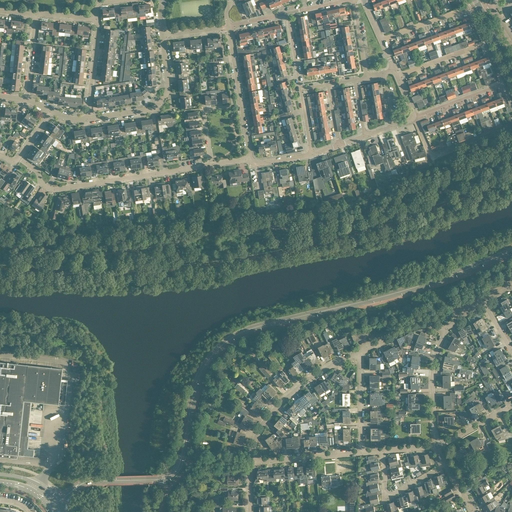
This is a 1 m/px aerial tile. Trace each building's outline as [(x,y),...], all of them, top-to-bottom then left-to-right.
[(251,0),(243,4),(245,10),(251,7),(254,6),(251,0)] [(270,6),(271,9),(277,6),(274,0),(273,0),(268,2),(267,0),(265,1),(267,7),(270,6)] [(377,4),(373,5),(375,8),(375,11),(380,9),(383,8),(381,2),(377,4)] [(149,4),(144,5),(145,13),(146,16),(149,16),(149,17),(154,16),(153,12),(153,9),(153,8),(151,8),(150,4),(149,4)] [(146,16),(145,13),(144,5),(138,6),(139,9),(136,9),(137,18),(145,17),(145,16),(146,16)] [(137,18),(136,9),(132,9),(132,6),(126,7),(128,19),(137,18)] [(251,7),(245,10),(248,15),(249,14),(251,18),(258,16),(254,6),(251,7)] [(127,15),(127,18),(127,19),(128,19),(127,15),(126,7),(120,8),(121,11),(118,11),(118,17),(119,22),(122,22),(121,16),(127,15)] [(114,8),(108,9),(109,17),(115,17),(115,18),(118,17),(118,11),(114,11),(114,8)] [(339,9),(333,10),(335,17),(335,18),(338,18),(339,19),(339,20),(341,19),(342,19),(341,15),(339,9)] [(329,18),(328,11),(322,13),(323,19),(324,23),(330,22),(329,18)] [(477,31),(473,21),(469,23),(469,22),(468,19),(470,19),(469,18),(469,17),(463,19),(463,21),(465,21),(466,24),(461,25),(463,31),(471,28),(473,32),(477,31)] [(11,24),(8,23),(7,30),(7,34),(11,35),(12,34),(13,31),(13,29),(16,29),(17,21),(11,21),(11,24)] [(17,21),(16,29),(22,30),(22,31),(25,32),(26,25),(23,25),(23,22),(17,21)] [(41,30),(47,31),(47,23),(42,22),(41,26),(39,26),(39,30),(41,30)] [(455,22),(452,23),(456,34),(463,31),(461,25),(457,27),(455,22)] [(53,23),(47,23),(47,31),(52,31),(52,35),(55,36),(56,27),(53,26),(53,23)] [(456,34),(452,23),(449,24),(451,29),(446,31),(449,39),(457,37),(456,34)] [(55,33),(55,36),(59,36),(59,35),(64,36),(65,33),(66,24),(60,24),(59,27),(56,27),(55,33)] [(70,34),(74,35),(74,29),(71,28),(71,25),(66,24),(65,33),(70,33),(70,34)] [(77,34),(83,34),(84,26),(78,26),(77,29),(74,29),(74,35),(77,35),(77,34)] [(83,34),(82,38),(88,38),(89,33),(91,33),(91,31),(89,30),(90,27),(84,26),(83,34)] [(440,27),(437,28),(441,39),(442,42),(449,39),(446,31),(442,33),(440,27)] [(263,29),(265,36),(265,38),(269,38),(271,37),(272,39),(271,34),(269,28),(263,29)] [(433,42),(441,39),(437,28),(434,29),(436,35),(431,36),(433,42)] [(259,37),(258,30),(252,32),(253,38),(256,38),(257,42),(260,41),(260,40),(259,37)] [(240,46),(248,44),(246,33),(240,34),(241,38),(239,39),(240,46)] [(425,33),(422,34),(426,45),(433,42),(431,36),(427,38),(425,33)] [(421,40),(416,42),(418,48),(426,45),(422,34),(419,35),(421,40)] [(219,44),(218,41),(218,37),(212,38),(213,47),(217,47),(217,50),(222,49),(221,44),(219,44)] [(213,47),(212,38),(207,39),(207,41),(204,41),(205,45),(205,51),(205,54),(208,53),(208,51),(214,50),(213,47)] [(205,51),(205,45),(202,45),(201,39),(195,40),(196,49),(200,49),(200,52),(205,51)] [(405,46),(401,48),(403,53),(405,57),(407,57),(408,56),(407,52),(411,50),(409,45),(408,42),(407,39),(403,41),(405,46)] [(190,47),(187,47),(188,53),(193,53),(193,50),(196,49),(195,40),(190,41),(190,47)] [(184,41),(178,42),(179,47),(179,51),(180,54),(183,54),(188,53),(187,47),(184,47),(184,41)] [(462,49),(467,47),(469,46),(468,43),(467,41),(459,43),(462,49)] [(412,44),(409,45),(411,50),(418,48),(416,42),(412,44)] [(393,44),(392,46),(396,56),(400,54),(402,61),(405,60),(406,60),(405,57),(403,53),(401,48),(398,49),(398,48),(397,49),(396,46),(397,46),(396,43),(393,44)] [(281,52),(279,46),(271,49),(272,54),(275,54),(281,52)] [(454,51),(452,47),(452,46),(444,49),(446,55),(454,52),(454,51)] [(430,55),(431,60),(439,58),(439,57),(437,51),(436,50),(429,53),(430,55)] [(483,53),(480,54),(482,60),(477,61),(479,67),(481,70),(484,69),(483,65),(491,63),(488,57),(485,58),(483,53)] [(471,57),(468,59),(472,70),(475,68),(478,77),(480,76),(482,75),(481,72),(481,70),(479,67),(477,61),(474,62),(472,57),(471,57)] [(276,60),(277,62),(273,63),(274,66),(278,65),(284,63),(283,58),(276,59),(276,60)] [(176,63),(176,69),(186,68),(185,65),(188,64),(188,59),(182,60),(182,63),(176,63)] [(320,74),(319,67),(318,65),(315,66),(314,59),(311,59),(312,63),(313,68),(314,75),(320,74)] [(465,65),(462,67),(464,72),(472,70),(468,59),(464,60),(463,60),(465,65)] [(209,71),(213,71),(222,70),(222,64),(215,65),(215,62),(213,62),(209,62),(209,65),(208,68),(208,69),(208,70),(209,71)] [(277,69),(278,72),(286,69),(284,63),(278,65),(274,66),(273,67),(274,70),(277,69)] [(456,63),(453,64),(457,75),(464,72),(462,67),(458,68),(456,63)] [(450,71),(447,72),(449,78),(457,75),(453,64),(449,65),(448,66),(450,71)] [(183,74),(184,77),(190,76),(189,71),(186,71),(186,68),(176,69),(177,75),(183,74)] [(441,68),(438,70),(442,80),(449,78),(447,72),(443,74),(441,68)] [(278,72),(275,73),(276,79),(277,81),(283,79),(282,77),(286,76),(288,75),(286,69),(278,72)] [(213,71),(209,71),(209,77),(211,76),(211,78),(211,79),(212,79),(214,79),(217,79),(217,76),(223,75),(222,70),(213,71)] [(432,78),(434,83),(435,86),(443,83),(442,80),(438,70),(435,71),(437,76),(432,78)] [(485,70),(481,72),(482,75),(483,77),(484,80),(486,86),(499,81),(497,76),(494,77),(488,79),(485,70)] [(423,75),(427,86),(434,83),(432,78),(428,79),(426,74),(423,75)] [(110,76),(101,75),(101,81),(104,81),(103,84),(109,83),(110,76)] [(417,83),(419,89),(421,93),(424,92),(423,88),(427,86),(423,75),(420,76),(422,82),(417,83)] [(180,80),(178,81),(178,86),(192,85),(192,83),(192,81),(191,79),(191,76),(190,76),(184,77),(184,80),(180,80)] [(145,89),(149,94),(153,90),(153,85),(156,85),(156,81),(158,81),(158,79),(147,80),(148,86),(145,89)] [(408,81),(412,92),(419,89),(417,83),(413,85),(411,79),(408,81)] [(277,81),(277,82),(274,82),(275,86),(277,85),(277,87),(276,88),(277,90),(281,89),(287,88),(286,82),(284,82),(283,80),(277,81)] [(36,94),(42,95),(43,86),(43,83),(33,82),(32,92),(36,92),(36,94)] [(379,89),(378,83),(370,84),(370,87),(365,88),(366,91),(370,90),(372,90),(379,89)] [(469,85),(471,91),(477,89),(475,83),(469,85)] [(185,91),(185,94),(191,93),(191,88),(192,88),(192,85),(178,86),(179,92),(180,92),(185,91)] [(463,94),(469,92),(471,91),(469,85),(461,88),(463,94)] [(281,89),(278,90),(280,96),(283,95),(289,94),(287,88),(281,89)] [(141,92),(136,93),(137,101),(144,100),(144,99),(145,98),(144,97),(145,97),(149,94),(145,89),(141,92)] [(210,91),(211,104),(217,104),(216,100),(216,98),(219,97),(218,91),(218,90),(215,90),(210,91)] [(206,93),(201,93),(202,97),(202,99),(205,99),(205,103),(205,105),(211,104),(210,91),(206,92),(206,93)] [(223,91),(218,91),(219,97),(222,97),(223,103),(228,102),(227,93),(224,94),(223,91)] [(454,92),(447,94),(449,100),(456,97),(454,92)] [(500,92),(499,93),(497,94),(499,99),(495,101),(497,106),(504,103),(506,109),(511,108),(506,97),(502,98),(500,92)] [(180,100),(180,103),(189,102),(189,99),(192,98),(191,93),(185,94),(186,97),(181,97),(180,98),(180,100)] [(449,100),(447,94),(439,97),(441,103),(449,100)] [(489,109),(497,106),(495,101),(490,102),(488,97),(485,98),(489,109)] [(483,105),(480,106),(482,112),(483,114),(490,111),(489,109),(485,98),(482,99),(481,100),(483,105)] [(102,99),(99,99),(94,100),(93,103),(94,106),(97,106),(97,108),(103,107),(102,99)] [(284,101),(282,102),(283,107),(286,107),(292,105),(291,99),(284,101)] [(474,102),(470,104),(474,115),(478,113),(481,121),(485,119),(482,112),(480,106),(476,108),(474,102)] [(465,112),(467,117),(474,115),(470,104),(467,105),(469,110),(465,112)] [(282,114),(278,115),(278,117),(279,118),(283,117),(289,115),(288,112),(292,111),(293,111),(294,111),(294,110),(292,105),(286,107),(282,108),(284,114),(282,114)] [(2,113),(1,118),(2,118),(1,120),(10,121),(10,118),(11,109),(5,108),(5,113),(2,113)] [(458,108),(455,109),(459,120),(467,117),(465,112),(460,113),(458,108)] [(16,122),(18,122),(21,116),(17,116),(17,110),(11,109),(10,118),(16,119),(16,122)] [(460,123),(459,120),(455,109),(452,110),(454,116),(450,117),(452,123),(453,126),(460,123)] [(197,113),(197,112),(187,114),(188,120),(184,120),(185,123),(189,123),(193,122),(192,119),(198,118),(198,115),(198,113),(197,113)] [(23,125),(25,123),(27,124),(32,117),(27,114),(24,118),(21,116),(18,122),(20,124),(23,125)] [(166,115),(168,127),(176,126),(175,118),(172,119),(171,114),(166,115)] [(441,115),(440,115),(444,126),(452,123),(450,117),(445,119),(443,114),(441,115)] [(164,132),(163,128),(168,127),(166,115),(160,116),(161,118),(157,118),(160,132),(164,132)] [(283,117),(279,118),(280,121),(282,120),(284,120),(285,119),(287,125),(293,123),(292,117),(290,118),(289,115),(283,117)] [(439,121),(435,123),(437,129),(444,126),(440,115),(437,116),(439,121)] [(37,120),(32,117),(27,124),(29,126),(27,129),(30,130),(37,120)] [(146,120),(148,129),(151,128),(151,131),(157,131),(156,124),(153,125),(152,119),(146,120)] [(430,125),(428,119),(420,122),(424,131),(428,129),(429,131),(430,131),(431,133),(432,133),(434,132),(435,131),(435,130),(437,129),(435,123),(430,125)] [(489,130),(493,129),(490,119),(485,121),(489,130)] [(148,129),(146,120),(141,121),(142,126),(139,127),(140,133),(145,132),(145,129),(148,129)] [(193,122),(189,123),(190,129),(186,129),(186,132),(190,132),(194,131),(194,128),(200,127),(199,124),(200,124),(200,122),(199,122),(199,121),(193,122)] [(489,130),(485,121),(481,123),(482,127),(484,132),(489,130)] [(140,133),(139,127),(136,127),(135,122),(130,123),(131,131),(136,131),(137,133),(137,134),(140,133)] [(131,131),(130,123),(124,124),(125,126),(123,126),(123,129),(122,129),(123,136),(123,138),(126,138),(126,132),(131,131)] [(56,127),(52,124),(49,128),(53,131),(51,134),(57,137),(59,139),(61,137),(60,136),(63,132),(62,130),(63,128),(62,127),(58,124),(56,127)] [(111,137),(111,135),(114,134),(113,125),(107,126),(108,131),(105,132),(106,138),(109,138),(111,137)] [(113,125),(114,134),(115,137),(119,137),(119,139),(124,139),(123,138),(123,136),(122,129),(121,129),(120,127),(119,127),(118,125),(113,125)] [(106,138),(105,132),(102,132),(102,127),(96,128),(97,137),(103,136),(103,139),(106,138)] [(97,137),(96,128),(91,129),(91,134),(88,134),(89,141),(92,140),(98,139),(98,140),(97,137)] [(289,131),(285,132),(285,134),(287,134),(288,137),(290,137),(297,135),(295,129),(289,131)] [(89,141),(88,134),(86,135),(85,130),(79,131),(81,139),(81,142),(89,141)] [(187,137),(184,138),(184,142),(186,142),(192,141),(196,140),(199,140),(198,137),(201,136),(201,133),(201,131),(200,131),(200,130),(197,131),(194,131),(190,132),(186,132),(187,137)] [(81,139),(79,131),(74,131),(75,137),(72,137),(73,144),(76,143),(75,140),(81,139)] [(464,132),(456,135),(459,142),(467,140),(464,132)] [(57,137),(51,134),(50,136),(45,133),(42,138),(49,143),(52,144),(52,145),(55,140),(57,137)] [(403,142),(409,155),(416,153),(413,146),(417,144),(415,137),(413,133),(410,134),(403,136),(401,136),(402,138),(402,137),(403,142)] [(449,137),(452,145),(459,142),(456,135),(456,134),(449,137)] [(14,135),(13,137),(12,138),(8,143),(8,144),(11,146),(9,148),(14,152),(20,144),(15,141),(17,138),(14,135)] [(42,138),(39,142),(43,145),(41,147),(47,151),(48,149),(52,144),(49,143),(42,138)] [(402,156),(400,151),(398,146),(398,147),(397,148),(393,138),(387,140),(390,149),(388,150),(389,153),(390,153),(391,155),(395,154),(397,158),(402,156)] [(189,151),(193,150),(197,149),(197,146),(202,145),(202,142),(203,142),(202,141),(202,140),(202,139),(199,140),(196,140),(192,141),(193,147),(189,147),(189,151)] [(290,148),(288,149),(289,153),(289,154),(296,152),(294,148),(300,146),(298,141),(292,142),(289,143),(290,148)] [(176,146),(171,147),(171,150),(172,159),(178,158),(178,156),(180,156),(181,156),(180,153),(180,148),(179,146),(179,145),(176,145),(176,146)] [(387,158),(386,155),(382,156),(380,157),(380,156),(376,145),(369,147),(370,150),(369,151),(369,152),(369,153),(369,154),(369,155),(370,156),(371,156),(373,156),(374,156),(377,165),(384,163),(386,169),(385,170),(387,173),(389,179),(390,179),(394,178),(393,176),(387,159),(387,158)] [(427,156),(426,151),(424,146),(421,147),(422,152),(416,153),(409,155),(411,160),(427,156)] [(47,151),(41,147),(40,150),(35,147),(32,151),(40,157),(42,158),(43,159),(45,156),(46,154),(45,154),(47,151)] [(172,159),(171,150),(171,147),(167,148),(167,147),(162,148),(164,159),(167,158),(167,160),(169,159),(169,161),(172,160),(172,159)] [(203,148),(197,149),(193,150),(194,156),(190,156),(191,160),(198,158),(198,155),(204,154),(203,151),(204,151),(204,150),(203,149),(203,148)] [(353,153),(354,158),(356,161),(355,162),(358,168),(366,165),(363,157),(362,157),(361,155),(359,150),(360,150),(360,149),(355,151),(355,152),(352,153),(353,153)] [(154,165),(159,165),(158,159),(161,159),(160,150),(156,150),(157,153),(152,154),(152,157),(154,165)] [(29,155),(29,156),(33,159),(31,162),(38,166),(40,164),(39,162),(39,160),(40,157),(32,151),(32,152),(31,151),(28,154),(29,155)] [(140,156),(138,156),(135,156),(137,168),(142,167),(142,162),(144,162),(143,155),(143,152),(140,152),(140,156)] [(128,164),(130,164),(131,169),(137,168),(135,156),(131,157),(131,154),(127,155),(128,157),(127,158),(128,164)] [(146,155),(143,155),(144,162),(147,161),(148,166),(154,165),(152,157),(147,158),(146,155)] [(346,161),(343,155),(334,158),(336,164),(339,163),(341,168),(338,169),(340,176),(351,172),(352,175),(355,174),(352,167),(349,168),(348,166),(347,166),(345,161),(346,161)] [(120,171),(119,162),(116,162),(114,160),(113,160),(112,157),(109,158),(111,167),(114,166),(114,171),(120,171)] [(87,162),(84,163),(85,167),(86,176),(92,175),(91,170),(94,169),(93,163),(92,158),(90,159),(91,163),(87,164),(87,162)] [(101,162),(103,173),(109,172),(108,167),(111,167),(109,158),(106,159),(107,161),(101,162)] [(128,164),(127,158),(118,159),(119,162),(120,171),(125,170),(125,165),(128,164)] [(394,161),(393,161),(392,158),(391,158),(387,159),(393,176),(398,174),(396,169),(395,164),(394,161)] [(57,165),(56,171),(58,172),(57,177),(62,178),(66,167),(61,166),(62,161),(59,160),(57,165)] [(317,164),(320,175),(324,174),(324,175),(325,174),(326,177),(329,176),(329,177),(336,175),(332,166),(329,167),(326,160),(317,164)] [(103,173),(101,162),(93,163),(94,169),(97,169),(98,174),(103,173)] [(0,174),(4,177),(5,176),(7,173),(10,169),(1,163),(0,165),(0,174)] [(76,165),(76,167),(77,172),(80,171),(81,177),(86,176),(85,167),(84,163),(81,163),(82,165),(76,165)] [(297,167),(298,172),(299,183),(313,180),(313,179),(312,171),(308,172),(306,173),(305,166),(297,167)] [(66,167),(62,178),(68,180),(69,175),(72,176),(74,169),(66,167)] [(288,178),(288,175),(289,175),(287,169),(280,170),(281,176),(280,176),(281,183),(283,183),(283,187),(287,187),(286,186),(294,185),(293,180),(293,181),(292,176),(290,177),(290,178),(288,178)] [(249,180),(248,179),(248,174),(241,175),(241,170),(237,170),(237,172),(229,173),(230,183),(249,180)] [(269,172),(261,173),(261,174),(262,174),(263,178),(263,183),(265,191),(273,190),(274,193),(275,196),(278,196),(277,187),(272,187),(272,185),(273,185),(272,180),(273,180),(274,180),(272,172),(272,171),(272,170),(271,170),(270,171),(269,172)] [(14,174),(12,178),(9,176),(8,177),(1,187),(5,191),(8,187),(12,189),(18,181),(17,180),(19,177),(14,174)] [(226,187),(226,184),(225,180),(222,180),(221,174),(215,176),(215,177),(211,177),(212,186),(220,184),(220,188),(226,187)] [(200,176),(193,177),(193,181),(193,182),(194,187),(194,188),(195,191),(201,190),(201,188),(202,188),(205,188),(205,185),(205,184),(204,179),(201,180),(200,176)] [(317,178),(313,179),(313,180),(315,191),(319,190),(325,188),(321,177),(317,178)] [(187,178),(181,179),(182,189),(185,189),(186,192),(187,192),(188,196),(192,196),(192,191),(191,188),(190,183),(187,183),(187,178)] [(175,180),(175,184),(176,189),(173,190),(174,195),(174,197),(177,196),(177,193),(183,192),(182,189),(181,179),(175,180)] [(20,184),(17,188),(15,191),(18,193),(19,191),(24,194),(31,184),(26,181),(22,186),(20,184)] [(165,182),(162,183),(164,197),(167,196),(167,194),(171,194),(170,189),(169,184),(165,185),(165,182)] [(154,187),(155,192),(156,198),(164,197),(162,183),(157,184),(157,187),(154,187)] [(35,188),(31,184),(24,194),(21,197),(26,200),(25,202),(28,204),(27,204),(28,204),(35,194),(32,193),(35,188)] [(141,186),(136,187),(136,190),(134,190),(134,195),(135,201),(143,200),(141,186)] [(141,186),(143,200),(146,200),(146,198),(150,197),(149,192),(149,187),(144,188),(144,186),(141,186)] [(98,190),(91,191),(93,202),(94,206),(101,204),(101,203),(103,202),(102,196),(102,191),(101,191),(99,192),(98,190)] [(131,203),(131,201),(130,196),(127,197),(126,190),(117,191),(117,193),(116,193),(117,194),(118,202),(119,207),(124,207),(124,204),(125,204),(131,203)] [(83,203),(83,205),(85,213),(88,212),(89,202),(93,202),(91,191),(84,192),(85,194),(82,194),(83,203)] [(105,192),(106,199),(105,199),(105,202),(106,202),(107,206),(115,205),(116,205),(115,203),(115,201),(114,196),(114,193),(111,193),(111,191),(108,191),(105,191),(105,192)] [(37,198),(34,203),(32,205),(40,211),(45,204),(43,203),(48,197),(42,193),(38,199),(37,198)] [(80,203),(79,198),(79,193),(72,194),(72,198),(72,199),(73,204),(80,203)] [(70,205),(69,201),(69,196),(65,196),(65,195),(61,195),(61,197),(58,198),(55,209),(64,212),(65,205),(70,205)] [(15,208),(13,211),(20,217),(20,216),(22,213),(21,212),(17,209),(15,208)] [(499,304),(498,304),(500,308),(501,307),(504,312),(510,309),(508,305),(510,303),(507,299),(499,304)] [(477,329),(479,327),(485,323),(482,318),(473,323),(477,329)] [(480,331),(478,332),(479,333),(480,335),(486,332),(485,330),(487,329),(488,328),(485,323),(479,327),(481,330),(480,331)] [(473,333),(473,332),(469,326),(464,328),(468,335),(471,334),(473,338),(475,337),(474,334),(473,333)] [(468,335),(464,328),(459,331),(464,341),(467,340),(465,337),(468,335)] [(421,332),(417,341),(424,343),(426,338),(424,337),(426,334),(421,332)] [(313,334),(309,336),(312,343),(317,341),(313,334)] [(395,347),(389,349),(394,359),(399,357),(399,355),(402,354),(402,353),(402,349),(402,348),(404,343),(406,336),(407,335),(397,339),(400,346),(395,349),(395,347)] [(479,337),(477,339),(478,341),(480,340),(483,345),(485,343),(485,344),(492,340),(489,335),(484,337),(484,338),(482,335),(479,337)] [(346,337),(344,338),(341,340),(344,347),(349,345),(346,337)] [(455,338),(452,343),(464,350),(464,348),(465,347),(464,346),(463,346),(465,343),(461,341),(459,340),(455,338)] [(341,340),(338,341),(337,339),(332,341),(335,346),(337,345),(339,350),(344,347),(341,340)] [(415,340),(413,345),(415,346),(422,349),(424,343),(417,341),(415,340)] [(492,340),(485,344),(488,349),(495,345),(492,340)] [(464,350),(452,343),(450,342),(448,347),(449,348),(456,352),(456,351),(461,354),(464,350)] [(324,346),(329,355),(334,352),(329,343),(327,344),(324,346)] [(324,345),(319,348),(323,358),(329,355),(324,346),(324,345)] [(298,350),(295,352),(297,354),(302,362),(303,363),(306,362),(309,366),(311,365),(312,366),(313,365),(313,364),(313,363),(309,356),(307,353),(303,355),(302,352),(301,349),(298,350)] [(311,349),(307,352),(307,353),(309,356),(313,363),(318,360),(316,356),(313,351),(311,349)] [(389,363),(395,360),(394,359),(389,349),(388,349),(385,350),(385,351),(384,352),(389,363)] [(497,357),(503,354),(500,349),(496,351),(494,352),(495,354),(492,356),(493,359),(497,357)] [(419,363),(420,357),(415,356),(415,353),(410,352),(409,358),(410,358),(410,361),(412,362),(419,363)] [(458,365),(459,365),(460,362),(457,361),(452,360),(452,358),(455,358),(455,355),(449,353),(448,352),(447,357),(446,356),(444,362),(458,365)] [(271,354),(268,356),(274,363),(277,361),(271,354)] [(296,360),(292,363),(292,364),(294,366),(299,373),(304,370),(301,366),(299,364),(302,362),(297,354),(293,357),(296,360)] [(497,367),(502,365),(500,363),(506,359),(503,354),(497,357),(493,359),(497,365),(496,365),(497,367)] [(467,360),(473,363),(475,364),(476,360),(469,355),(467,360)] [(409,361),(407,372),(412,372),(414,372),(414,368),(418,369),(419,363),(412,362),(410,361),(409,361)] [(62,369),(57,368),(0,362),(0,453),(11,455),(18,455),(34,457),(34,449),(28,449),(29,436),(28,436),(31,402),(59,405),(62,369)] [(503,374),(509,371),(506,366),(505,367),(503,364),(502,365),(497,367),(495,369),(500,376),(503,374)] [(290,366),(288,368),(291,373),(294,377),(299,373),(294,366),(291,368),(290,366)] [(264,368),(261,371),(267,378),(270,376),(264,368)] [(282,376),(280,378),(285,384),(290,380),(287,377),(288,377),(283,371),(281,374),(282,376)] [(505,377),(502,378),(504,381),(505,383),(511,379),(511,377),(511,376),(511,375),(509,371),(503,374),(505,377)] [(407,372),(399,372),(399,376),(407,376),(407,383),(408,383),(418,383),(418,377),(412,377),(412,372),(407,372)] [(345,376),(340,373),(339,375),(335,373),(331,379),(335,381),(336,380),(341,383),(345,376)] [(274,380),(278,384),(281,388),(285,384),(280,378),(276,374),(274,376),(275,377),(273,379),(274,380)] [(349,379),(345,376),(341,383),(340,384),(344,387),(342,391),(350,390),(350,385),(347,385),(346,385),(349,379)] [(326,383),(325,381),(320,384),(325,392),(332,388),(328,381),(326,383)] [(485,385),(485,386),(487,388),(489,387),(491,390),(492,393),(493,394),(496,391),(492,384),(491,382),(490,382),(485,385)] [(243,388),(238,384),(235,388),(243,394),(246,391),(243,388)] [(273,396),(277,392),(273,388),(269,384),(267,386),(266,384),(263,387),(273,396)] [(325,392),(320,384),(315,387),(320,395),(325,392)] [(257,393),(256,393),(261,397),(263,395),(267,399),(269,400),(273,396),(263,387),(261,389),(260,388),(256,392),(257,393)] [(496,391),(493,394),(497,402),(500,400),(501,402),(503,401),(501,397),(503,396),(500,390),(496,391)] [(309,392),(305,395),(309,400),(312,404),(317,401),(319,399),(314,393),(312,395),(309,392)] [(261,409),(265,405),(259,400),(261,397),(256,393),(254,396),(252,398),(256,401),(254,404),(261,409)] [(455,401),(455,393),(450,393),(450,396),(444,396),(444,402),(453,401),(453,402),(455,401)] [(488,395),(488,396),(485,398),(488,403),(490,402),(492,404),(497,402),(493,394),(492,393),(488,395)] [(409,397),(406,397),(406,403),(408,403),(419,403),(419,400),(422,399),(422,397),(419,397),(416,397),(416,394),(408,394),(409,397)] [(302,400),(299,403),(304,408),(306,406),(309,408),(313,405),(309,400),(305,395),(300,399),(302,400)] [(329,398),(321,402),(324,406),(328,403),(331,401),(329,398)] [(474,399),(472,400),(475,405),(475,406),(479,412),(484,409),(482,405),(480,403),(479,403),(478,402),(476,403),(474,399)] [(453,401),(444,402),(445,408),(446,408),(446,410),(454,409),(453,402),(453,401)] [(296,405),(295,403),(291,407),(297,414),(304,408),(299,403),(296,405)] [(408,403),(408,411),(413,411),(413,409),(420,409),(419,403),(408,403)] [(261,409),(254,404),(252,406),(251,405),(249,407),(257,414),(261,409)] [(479,412),(475,405),(470,408),(474,415),(479,412)] [(243,414),(241,417),(251,423),(254,418),(247,415),(249,411),(244,408),(242,406),(240,410),(241,410),(243,412),(242,413),(243,414)] [(291,407),(287,412),(290,415),(292,416),(293,418),(294,418),(297,414),(291,407)] [(349,408),(341,408),(341,411),(341,417),(344,417),(350,417),(350,411),(349,411),(349,408)] [(465,418),(468,417),(465,412),(465,411),(457,411),(460,416),(462,420),(465,418)] [(454,425),(454,416),(445,417),(445,421),(443,421),(444,426),(447,426),(448,427),(450,427),(450,425),(454,425)] [(235,421),(225,417),(223,421),(233,425),(235,421)] [(251,423),(241,417),(240,417),(237,422),(248,428),(251,423)] [(289,422),(282,417),(278,421),(284,425),(286,423),(287,424),(289,422)] [(378,417),(371,417),(371,422),(377,422),(377,425),(387,425),(388,425),(389,425),(389,421),(383,421),(383,419),(381,419),(381,417),(378,417)] [(282,427),(284,425),(278,421),(275,425),(279,429),(277,432),(282,437),(285,433),(282,431),(284,429),(282,427)] [(411,423),(408,423),(408,433),(417,433),(417,434),(419,434),(420,433),(420,427),(421,427),(421,426),(420,426),(420,424),(417,424),(411,424),(411,423)] [(377,429),(371,429),(371,434),(381,434),(383,434),(383,429),(387,429),(387,425),(377,425),(377,429)] [(492,430),(494,434),(498,440),(502,438),(502,439),(511,437),(511,436),(511,432),(509,427),(506,429),(508,431),(504,433),(500,426),(492,430)] [(236,437),(244,440),(246,434),(234,431),(232,436),(236,437)] [(325,433),(319,433),(319,436),(320,443),(322,443),(323,445),(325,445),(325,446),(327,446),(328,446),(328,445),(328,444),(327,433),(327,432),(325,432),(325,433)] [(274,435),(266,440),(269,444),(275,441),(273,438),(275,437),(274,435)] [(341,435),(340,435),(340,438),(341,438),(341,441),(344,441),(344,444),(348,444),(348,441),(350,441),(350,435),(341,435)] [(301,436),(292,437),(292,438),(293,441),(293,448),(299,447),(299,445),(302,445),(302,440),(301,438),(301,436)] [(244,440),(236,437),(235,440),(233,440),(232,442),(242,445),(244,440)] [(484,445),(484,440),(480,440),(478,438),(470,442),(477,453),(481,451),(479,447),(482,446),(484,445)] [(283,447),(283,440),(283,439),(279,442),(277,439),(275,441),(269,444),(273,449),(278,446),(279,447),(283,447)] [(487,445),(490,450),(495,447),(491,441),(487,443),(487,445)] [(457,449),(453,451),(454,453),(458,459),(459,461),(462,459),(461,457),(468,453),(463,446),(462,444),(459,446),(460,448),(457,449)] [(400,459),(398,460),(396,454),(390,455),(391,458),(389,459),(390,466),(396,465),(396,468),(397,468),(402,467),(400,459)] [(422,461),(419,462),(420,463),(419,463),(420,467),(431,465),(428,454),(421,456),(422,461)] [(417,464),(419,463),(420,463),(419,462),(417,455),(410,457),(412,462),(408,463),(410,468),(417,466),(417,464)] [(371,468),(372,470),(372,471),(380,469),(378,462),(373,463),(372,460),(375,459),(374,456),(368,457),(369,460),(367,461),(368,468),(371,468)] [(307,466),(306,466),(307,471),(308,478),(309,478),(310,478),(310,476),(313,475),(313,477),(316,477),(316,476),(316,471),(315,468),(312,468),(312,466),(311,466),(310,465),(308,465),(307,466)] [(298,472),(297,472),(294,472),(294,467),(293,468),(292,466),(290,467),(289,468),(288,468),(288,473),(289,480),(291,479),(291,477),(294,477),(294,479),(298,479),(298,472)] [(280,469),(279,469),(280,478),(284,478),(284,480),(289,480),(288,473),(285,473),(284,468),(283,468),(282,467),(280,467),(280,469)] [(298,472),(298,479),(300,479),(301,479),(303,479),(304,478),(308,478),(307,471),(303,472),(303,467),(297,467),(297,472),(298,472)] [(396,483),(401,480),(400,478),(404,477),(403,473),(402,470),(403,470),(402,467),(397,468),(396,468),(390,469),(392,476),(397,475),(398,478),(395,479),(396,483)] [(262,470),(261,469),(259,469),(258,471),(257,471),(257,476),(254,476),(254,482),(260,482),(260,480),(263,480),(262,470)] [(276,479),(280,478),(279,469),(274,469),(274,474),(271,474),(272,481),(277,481),(276,479)] [(268,470),(262,470),(263,480),(267,480),(267,481),(272,481),(271,474),(268,475),(268,470)] [(371,482),(372,482),(380,480),(378,473),(373,474),(372,471),(372,470),(366,472),(369,482),(371,481),(371,482)] [(223,476),(228,476),(228,485),(238,485),(238,476),(232,476),(231,472),(223,473),(223,476)] [(338,481),(341,480),(339,474),(336,475),(336,476),(330,476),(321,477),(322,485),(331,484),(332,486),(338,485),(338,479),(338,481)] [(434,477),(435,482),(436,485),(439,484),(440,487),(447,485),(446,479),(442,480),(441,475),(434,477)] [(424,483),(426,490),(427,491),(428,494),(431,493),(430,492),(433,492),(434,493),(436,494),(439,494),(436,485),(435,482),(432,483),(431,479),(428,480),(428,481),(424,483)] [(478,495),(483,493),(487,490),(485,487),(489,485),(486,480),(480,483),(481,486),(475,489),(478,495)] [(367,493),(371,492),(371,493),(379,491),(378,484),(372,485),(372,482),(371,482),(371,481),(369,482),(366,483),(368,490),(367,492),(367,493)] [(423,491),(422,486),(415,488),(417,496),(420,496),(421,498),(428,496),(428,494),(427,491),(426,490),(423,491)] [(480,498),(478,499),(481,504),(488,501),(490,499),(487,494),(490,492),(489,489),(487,490),(483,493),(484,495),(480,498)] [(417,496),(414,497),(412,491),(405,493),(407,501),(407,502),(408,501),(411,501),(411,503),(419,501),(417,496)] [(230,500),(233,500),(238,500),(238,492),(229,492),(229,497),(226,497),(226,501),(230,501),(230,500)] [(370,501),(371,503),(379,502),(377,495),(372,496),(371,493),(371,492),(367,493),(366,494),(368,501),(370,501)] [(447,502),(451,499),(455,497),(454,494),(445,498),(447,502)] [(264,504),(264,507),(269,507),(272,507),(271,503),(269,503),(269,497),(267,497),(262,497),(257,497),(257,504),(259,504),(264,504)] [(399,510),(399,511),(400,511),(404,511),(403,508),(409,507),(408,501),(407,502),(407,501),(404,502),(403,497),(396,499),(398,507),(399,510)] [(485,511),(487,511),(490,511),(495,508),(498,506),(501,504),(495,500),(494,497),(490,499),(488,501),(489,504),(483,507),(485,511)] [(386,504),(388,511),(399,511),(399,510),(398,507),(395,508),(393,502),(386,504)] [(505,510),(507,504),(504,502),(500,506),(498,506),(495,508),(490,511),(494,511),(504,511),(505,511),(505,510)]
